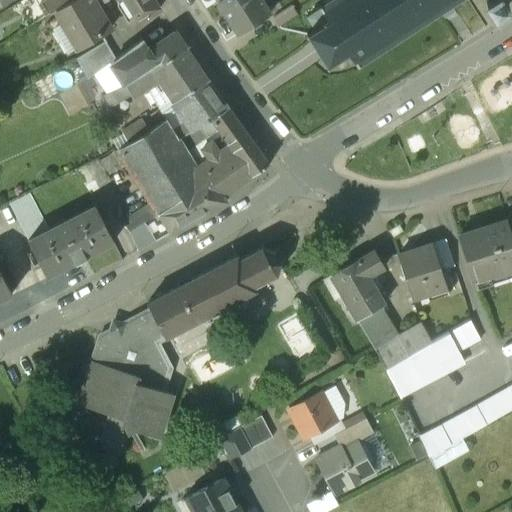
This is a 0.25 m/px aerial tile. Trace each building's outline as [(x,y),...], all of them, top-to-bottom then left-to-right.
[(46,0),(38,5),(42,10),(46,7),(50,14),(72,0),(46,0)] [(73,0),(56,11),(63,24),(68,22),(81,44),(77,46),(78,48),(111,28),(98,6),(94,0),(73,0)] [(160,9),(154,0),(94,0),(98,6),(108,0),(122,0),(131,14),(128,18),(133,26),(160,9)] [(220,0),(217,2),(238,34),(270,13),(264,4),(269,1),(268,0),(220,0)] [(332,0),(322,7),(321,5),(319,6),(320,8),(307,17),(315,30),(310,33),(306,33),(306,35),(309,35),(327,63),(326,66),(328,67),(329,63),(347,51),(357,66),(359,64),(358,63),(369,55),(371,57),(372,55),(371,54),(383,46),(384,48),(386,47),(385,45),(410,29),(411,30),(412,29),(411,27),(423,20),(424,22),(426,20),(425,19),(436,11),(438,13),(453,3),(452,1),(453,0),(485,0),(494,14),(509,5),(505,0),(332,0)] [(291,5),(273,17),(279,27),(297,15),(291,5)] [(114,59),(109,63),(124,84),(125,84),(153,67),(154,67),(185,46),(177,35),(172,34),(148,49),(142,39),(114,59)] [(104,41),(76,58),(88,79),(109,63),(114,59),(104,41)] [(185,46),(154,67),(153,67),(125,84),(125,85),(131,95),(153,81),(160,92),(167,87),(175,99),(207,77),(185,46)] [(175,99),(172,100),(178,109),(165,117),(166,119),(178,138),(212,117),(228,107),(207,77),(175,99)] [(125,85),(102,96),(108,108),(131,95),(125,85)] [(268,163),(228,107),(212,117),(230,143),(217,152),(196,167),(210,177),(223,196),(224,195),(268,163)] [(212,117),(178,138),(187,152),(208,139),(217,152),(230,143),(212,117)] [(166,119),(119,149),(152,203),(158,213),(210,177),(196,167),(187,152),(178,138),(166,119)] [(142,119),(121,132),(127,142),(148,129),(142,119)] [(97,158),(77,168),(91,191),(110,179),(97,158)] [(210,177),(158,213),(159,214),(170,233),(227,201),(224,195),(223,196),(210,177)] [(30,193),(10,203),(29,239),(49,229),(30,193)] [(152,203),(123,223),(129,232),(144,223),(159,214),(158,213),(152,203)] [(49,229),(29,239),(48,275),(115,241),(96,204),(49,229)] [(507,219),(458,235),(476,288),(492,283),(490,277),(511,270),(511,236),(509,227),(507,219)] [(144,223),(129,232),(138,251),(156,241),(144,223)] [(206,271),(195,277),(194,276),(192,277),(193,278),(181,285),(180,283),(178,284),(179,286),(167,292),(166,291),(164,292),(165,293),(153,299),(153,298),(150,299),(151,301),(149,302),(150,304),(148,304),(149,307),(151,306),(151,307),(152,306),(153,309),(165,331),(164,332),(165,332),(163,333),(165,335),(166,335),(167,336),(169,335),(170,337),(172,335),(172,334),(183,328),(184,329),(186,328),(185,327),(197,320),(198,322),(200,321),(199,319),(211,313),(212,315),(214,313),(213,312),(225,306),(225,307),(228,306),(227,304),(238,298),(239,300),(241,299),(241,297),(252,291),(253,292),(255,291),(255,290),(257,289),(254,285),(266,279),(266,280),(269,279),(268,278),(276,273),(277,275),(279,273),(277,272),(280,262),(285,260),(278,247),(274,249),(264,246),(264,244),(261,245),(262,247),(254,251),(253,249),(251,250),(252,252),(240,258),(238,254),(236,255),(235,254),(233,255),(234,256),(222,263),(222,261),(219,262),(220,264),(209,270),(208,268),(206,270),(206,271)] [(433,244),(398,256),(412,299),(447,287),(433,244)] [(373,250),(331,275),(344,297),(358,320),(378,308),(385,304),(368,277),(384,268),(373,250)] [(0,300),(13,294),(0,269),(0,300)] [(344,297),(331,275),(324,278),(337,301),(344,297)] [(378,308),(358,320),(374,348),(375,348),(374,348),(394,337),(378,308)] [(153,309),(101,336),(93,361),(88,360),(73,402),(108,413),(100,439),(110,458),(122,452),(123,431),(121,430),(122,425),(157,436),(171,393),(163,390),(171,367),(157,342),(167,336),(166,335),(165,335),(163,333),(165,332),(164,332),(165,331),(153,309)] [(394,337),(374,348),(375,348),(387,368),(434,343),(421,321),(394,337)] [(434,343),(387,368),(403,396),(466,362),(451,334),(434,343)] [(511,398),(505,387),(475,404),(475,406),(485,424),(511,408),(511,398)] [(319,392),(289,408),(304,436),(308,435),(334,420),(319,392)] [(475,406),(442,425),(451,443),(485,424),(475,406)] [(261,415),(250,421),(261,442),(272,436),(261,415)] [(345,428),(334,434),(341,448),(357,440),(373,432),(365,417),(345,428)] [(334,420),(308,435),(313,445),(334,434),(345,428),(339,418),(334,420)] [(261,442),(250,421),(240,426),(251,447),(261,442)] [(442,425),(420,437),(428,455),(444,447),(451,443),(442,425)] [(239,426),(219,438),(230,459),(251,448),(239,426)] [(341,448),(332,453),(326,452),(315,458),(334,493),(359,480),(359,479),(372,472),(368,463),(369,463),(368,461),(372,459),(364,444),(360,446),(357,440),(341,448)] [(444,447),(428,455),(435,468),(450,460),(444,447)] [(222,478),(213,483),(213,482),(180,500),(186,511),(239,511),(233,499),(222,478)]
